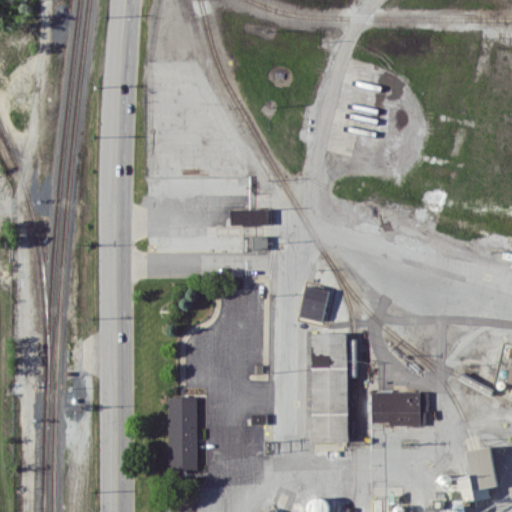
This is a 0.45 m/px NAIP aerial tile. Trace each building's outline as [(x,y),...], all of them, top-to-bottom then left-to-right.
[(232,199),(269,199),(268,221),(232,221),(232,199)] [(255,234),(268,234),(268,245),(255,245),(255,234)] [(295,314),(323,320),(330,288),(308,283),(306,294),(299,292),(295,314)] [(312,332),(347,331),(350,460),(315,460),(312,332)] [(373,390),(431,390),(431,408),(426,408),(426,424),(391,424),(391,419),(373,419),(373,390)] [(197,395),(168,396),(169,469),(198,468),(197,395)] [(468,449),(473,448),(490,444),(498,481),(476,486),(468,449)] [(316,494),(312,495),(309,498),(307,502),(307,506),(307,510),(308,511),(328,511),(330,510),(331,506),(330,502),(328,498),(325,496),(321,494),(316,494)]
